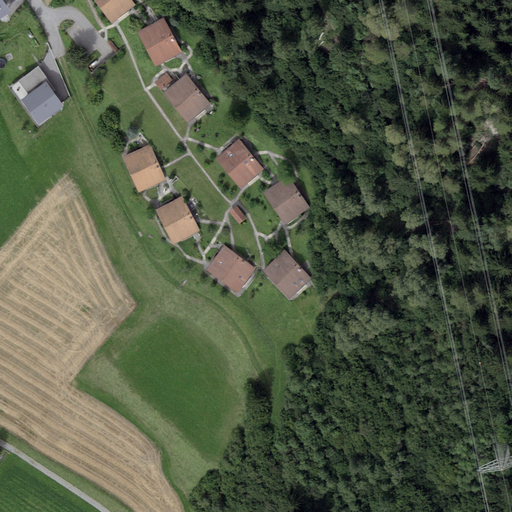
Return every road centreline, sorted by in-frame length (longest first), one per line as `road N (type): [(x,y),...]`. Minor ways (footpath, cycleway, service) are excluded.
road 1 (track): [(60,53),(143,253),(168,278),(226,311),(263,369)]
road 2 (track): [(0,442),(103,511)]
